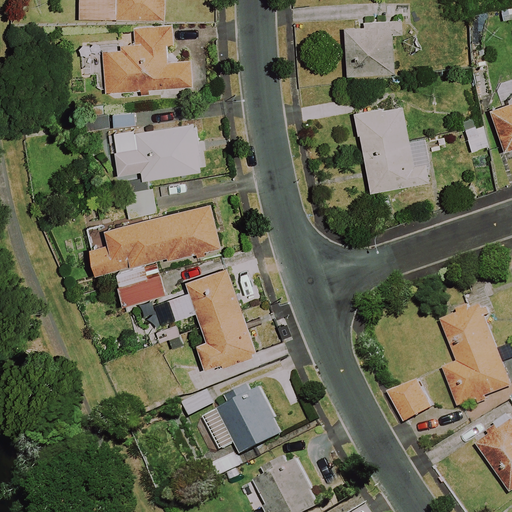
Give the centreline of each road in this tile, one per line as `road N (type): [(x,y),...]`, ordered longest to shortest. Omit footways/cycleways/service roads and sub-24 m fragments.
road 1 (residential): [(305,286),(276,184),(256,0)]
road 2 (residential): [(423,511),(331,357),(305,286)]
road 3 (residential): [(305,286),(511,217)]
